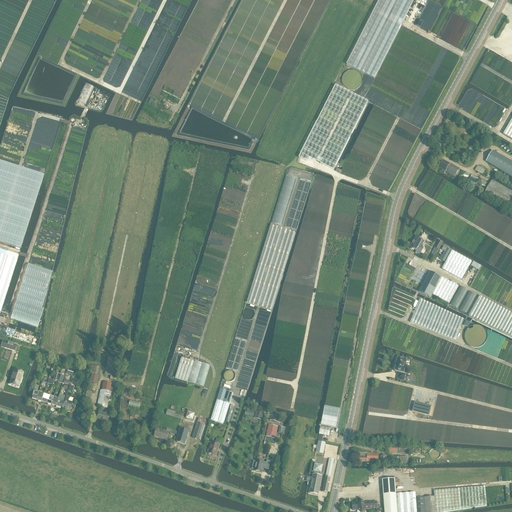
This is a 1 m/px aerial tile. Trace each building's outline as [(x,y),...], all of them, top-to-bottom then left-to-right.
[(379,0),(346,65),(374,79),(414,0),(379,0)] [(335,86),(299,158),(300,159),(307,161),(315,161),(333,170),(368,102),(335,86)] [(511,139),(511,119),(503,135),(511,139)] [(511,163),(492,152),(487,161),(511,176),(511,163)] [(441,173),(444,174),(445,172),(448,174),(455,177),(456,175),(459,176),(459,179),(461,182),(466,182),(469,177),(466,173),(461,173),(458,171),(459,169),(450,163),(449,164),(442,160),(438,168),(443,170),(441,173)] [(0,161),(0,241),(20,248),(44,175),(21,168),(18,167),(0,161)] [(482,175),(485,170),(478,165),(475,170),(482,175)] [(271,223),(282,226),(297,178),(286,174),(271,223)] [(466,185),(473,189),(479,179),(472,174),(466,185)] [(481,180),(478,181),(478,182),(477,184),(477,188),(481,191),(485,189),(486,183),(482,181),(481,180)] [(511,197),(511,191),(492,180),(484,194),(506,207),(511,197)] [(246,303),(271,310),(295,233),(270,225),(246,303)] [(410,248),(416,251),(415,253),(420,256),(424,249),(423,245),(425,242),(416,237),(410,248)] [(445,252),(441,258),(445,261),(451,250),(444,246),(442,250),(445,252)] [(452,251),(442,270),(461,281),(472,262),(452,251)] [(0,254),(0,312),(0,311),(17,260),(0,254)] [(10,319),(37,328),(43,310),(41,309),(47,290),(46,290),(52,272),(28,264),(22,282),(16,301),(10,319)] [(430,298),(431,294),(449,304),(458,287),(441,277),(441,278),(430,272),(419,292),(430,298)] [(460,286),(450,305),(458,309),(468,290),(460,286)] [(469,291),(458,309),(466,314),(477,295),(469,291)] [(469,317),(511,337),(511,313),(480,296),(469,317)] [(410,323),(455,341),(464,320),(428,303),(420,299),(410,323)] [(485,338),(485,336),(485,334),(485,333),(484,331),(483,330),(482,329),(480,328),(478,327),(476,327),(474,327),(473,327),(471,328),(469,329),(468,331),(467,332),(466,334),(466,336),(466,338),(467,339),(468,341),(469,342),(470,344),(472,345),(473,345),(475,346),(477,346),(479,345),(481,344),(482,343),(484,341),(485,340),(485,338)] [(32,332),(28,343),(34,345),(38,334),(32,332)] [(2,341),(1,347),(4,348),(15,351),(17,346),(13,345),(2,341)] [(99,360),(101,350),(94,349),(92,358),(99,360)] [(116,381),(116,378),(114,377),(118,360),(108,358),(104,375),(110,376),(110,380),(116,381)] [(181,358),(175,378),(188,382),(194,362),(181,358)] [(395,363),(394,366),(396,367),(395,372),(401,373),(401,374),(399,373),(397,380),(404,381),(405,375),(403,374),(404,374),(407,360),(398,358),(397,363),(395,363)] [(194,361),(188,382),(204,386),(210,366),(194,361)] [(92,366),(90,374),(92,374),(97,375),(99,368),(92,366)] [(14,370),(10,384),(18,387),(19,381),(20,382),(21,378),(22,373),(14,370)] [(235,380),(235,378),(235,377),(235,376),(234,375),(233,374),(232,373),(231,373),(230,373),(228,373),(226,373),(225,374),(224,375),(224,376),(224,377),(224,378),(224,380),(224,382),(225,382),(227,384),(229,384),(230,384),(231,384),(233,383),(234,382),(235,381),(235,380)] [(100,390),(96,406),(106,409),(108,402),(110,402),(111,397),(113,398),(114,393),(110,393),(111,384),(103,382),(101,391),(100,390)] [(221,389),(211,421),(223,424),(233,393),(221,389)] [(53,398),(51,405),(56,407),(59,396),(54,394),(53,398)] [(59,396),(56,407),(61,408),(64,398),(63,398),(63,397),(59,396)] [(63,404),(62,409),(70,411),(71,406),(72,402),(73,399),(70,398),(68,396),(66,396),(64,400),(63,404)] [(412,412),(429,416),(431,406),(414,402),(412,412)] [(321,425),(322,425),(336,428),(340,409),(325,406),(321,425)] [(182,414),(168,410),(166,415),(181,419),(182,414)] [(195,413),(188,411),(185,418),(193,420),(195,413)] [(272,411),(270,421),(278,423),(280,413),(272,411)] [(98,412),(96,419),(107,422),(109,415),(110,413),(105,412),(104,414),(98,412)] [(200,440),(205,425),(206,421),(198,418),(197,423),(192,438),(200,440)] [(269,425),(266,437),(275,439),(278,427),(269,425)] [(321,427),(319,434),(329,436),(330,429),(321,427)] [(156,429),(154,437),(166,441),(169,433),(168,433),(169,432),(176,435),(177,432),(167,429),(166,432),(156,429)] [(181,429),(177,442),(185,445),(189,432),(181,429)] [(219,445),(211,442),(208,453),(216,456),(219,445)] [(318,442),(316,453),(323,454),(325,443),(318,442)] [(409,445),(397,445),(397,446),(387,445),(387,443),(374,443),(374,446),(377,446),(377,449),(387,450),(387,452),(396,453),(396,452),(408,453),(409,445)] [(358,457),(358,462),(364,462),(364,466),(367,467),(367,466),(367,462),(378,462),(378,453),(359,453),(358,453),(358,454),(358,455),(358,456),(358,457)] [(254,462),(253,466),(255,467),(254,471),(262,473),(263,468),(265,469),(269,470),(270,462),(267,461),(267,463),(264,463),(262,462),(262,460),(258,459),(257,461),(256,461),(256,462),(254,462)] [(313,472),(321,474),(323,465),(315,463),(313,472)] [(308,482),(307,485),(311,486),(309,493),(318,495),(322,476),(313,475),(311,483),(308,482)] [(384,511),(435,511),(434,497),(416,498),(415,492),(396,494),(395,479),(382,480),(384,508),(384,511)] [(485,487),(434,491),(434,497),(435,511),(450,511),(487,507),(485,487)] [(353,510),(358,510),(360,511),(362,511),(365,509),(377,508),(377,502),(365,503),(361,499),(357,503),(352,504),(353,510)]
